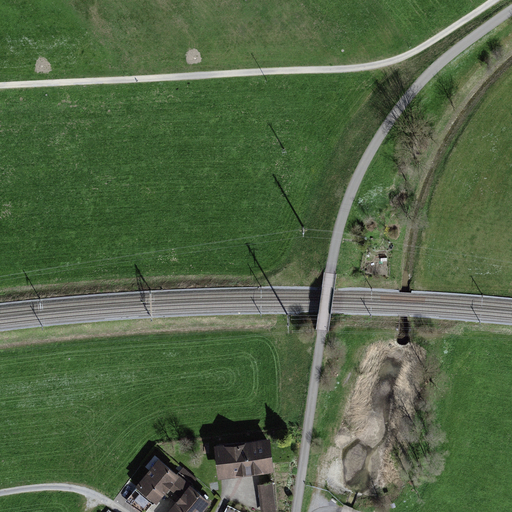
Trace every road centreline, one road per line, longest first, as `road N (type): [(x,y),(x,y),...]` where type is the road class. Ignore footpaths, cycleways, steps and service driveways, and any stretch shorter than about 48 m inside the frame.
road 1 (track): [(0,88),(370,67),(410,54),(496,0)]
road 2 (track): [(511,10),(404,102),(343,205),(328,273)]
road 3 (residential): [(297,511),(328,273)]
